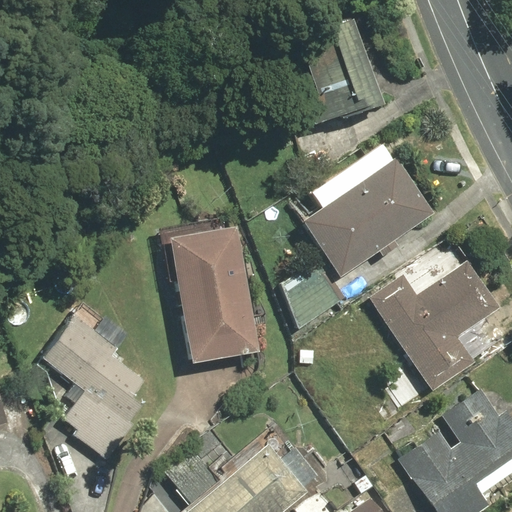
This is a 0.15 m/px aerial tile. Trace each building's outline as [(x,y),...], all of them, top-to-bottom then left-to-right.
[(382,103),(351,14),(279,40),(311,128),(382,103)] [(337,274),(432,211),(394,153),(299,216),(337,274)] [(238,222),(169,234),(191,360),(260,348),(238,222)] [(359,296),(423,392),(466,364),(449,339),(494,309),(462,260),(409,295),(394,273),(359,296)] [(75,312),(42,354),(74,378),(62,393),(73,402),(62,416),(76,427),(71,434),(104,459),(116,444),(112,442),(143,404),(132,395),(144,380),(111,354),(130,330),(106,312),(94,327),(75,312)] [(321,364),(301,378),(317,401),(337,387),(321,364)] [(441,425),(391,459),(426,511),(464,511),(511,480),(511,407),(493,420),(473,390),(434,416),(441,425)] [(280,511),(307,490),(268,441),(219,480),(192,447),(165,468),(192,502),(179,511),(280,511)] [(369,511),(358,498),(340,511),(369,511)]
